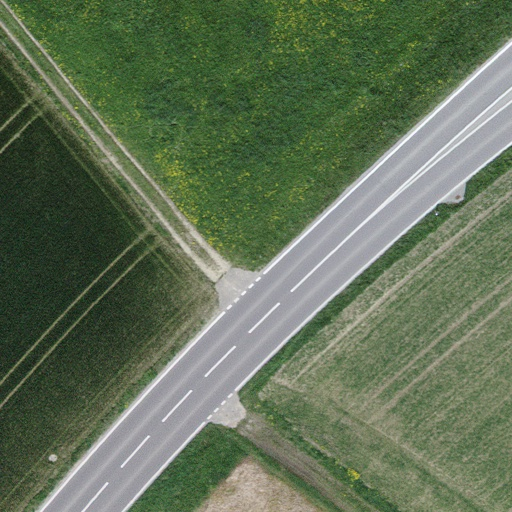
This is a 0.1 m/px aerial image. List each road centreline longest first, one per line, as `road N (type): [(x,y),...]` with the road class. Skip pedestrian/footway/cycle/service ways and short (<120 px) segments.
road 1 (primary): [(511,96),(261,318),(85,511)]
road 2 (track): [(194,387),(337,511)]
